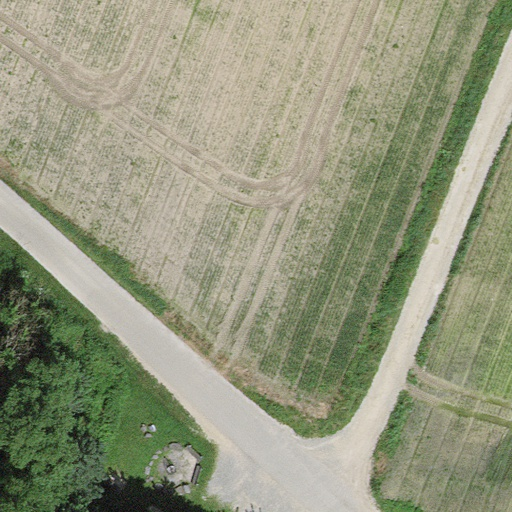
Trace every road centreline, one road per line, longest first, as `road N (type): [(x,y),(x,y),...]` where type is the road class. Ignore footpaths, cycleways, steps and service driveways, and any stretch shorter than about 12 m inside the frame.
road 1 (track): [(511,54),(339,503)]
road 2 (track): [(339,503),(0,199)]
